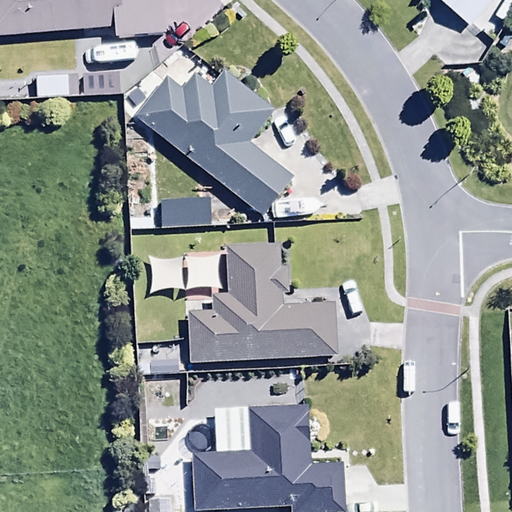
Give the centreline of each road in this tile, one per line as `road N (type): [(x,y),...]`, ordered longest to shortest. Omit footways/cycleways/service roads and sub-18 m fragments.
road 1 (residential): [(434,231),(439,511)]
road 2 (residential): [(314,0),(358,43),(406,127),(434,231)]
